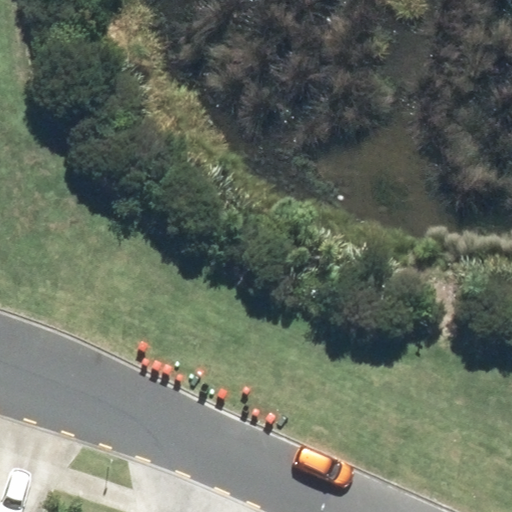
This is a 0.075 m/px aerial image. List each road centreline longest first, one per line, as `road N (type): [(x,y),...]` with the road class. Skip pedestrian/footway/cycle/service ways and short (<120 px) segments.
road 1 (residential): [(0,382),(226,457)]
road 2 (residential): [(226,457),(387,511)]
